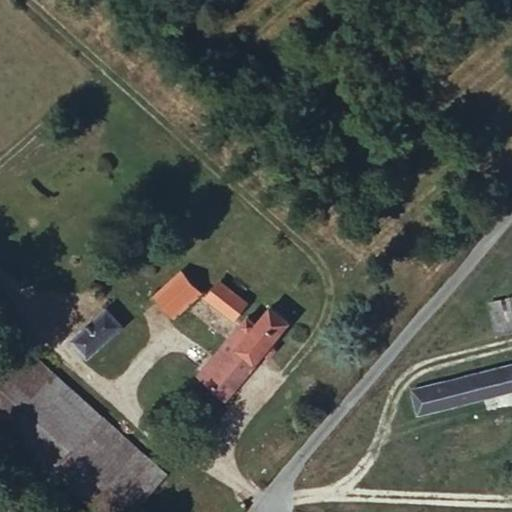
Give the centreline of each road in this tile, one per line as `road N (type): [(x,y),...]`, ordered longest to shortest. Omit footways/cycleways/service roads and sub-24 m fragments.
road 1 (unclassified): [(511,210),(259,508),(265,511)]
road 2 (unknown): [(56,327),(259,508)]
